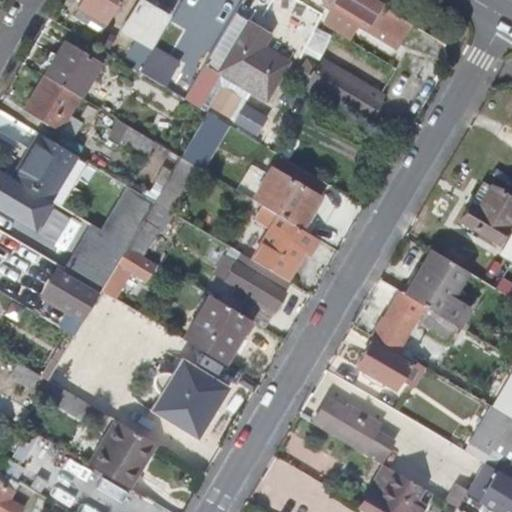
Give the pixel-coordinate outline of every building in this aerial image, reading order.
[(102,28),(118,0),(80,0),(74,12),(102,28)] [(140,0),(133,0),(118,25),(153,45),(163,51),(179,25),(140,0)] [(214,46),(240,2),(236,0),(218,0),(206,20),(213,25),(205,40),(214,46)] [(380,5),(370,0),(336,0),(336,2),(368,22),(367,23),(377,29),(375,32),(387,39),(389,36),(399,42),(409,26),(378,8),(380,5)] [(217,71),(264,100),(288,61),(263,45),(269,34),(247,20),(217,71)] [(78,96),(80,97),(100,63),(64,41),(43,76),(78,96)] [(310,51),(299,74),(310,81),(319,67),(322,68),(326,61),(310,51)] [(310,81),(373,119),(382,105),(374,100),(378,92),(326,61),(322,68),(319,67),(310,81)] [(78,96),(43,76),(23,109),(57,130),(78,96)] [(73,154),(37,132),(10,178),(46,199),(73,154)] [(87,162),(73,154),(46,199),(60,207),(87,162)] [(324,184),(281,157),(253,202),(272,213),(299,230),(319,196),(317,195),(324,184)] [(511,196),(483,180),(459,220),(498,242),(511,218),(511,196)] [(125,246),(142,218),(152,201),(125,185),(99,230),(125,246)] [(163,208),(152,201),(142,218),(153,225),(163,208)] [(315,239),(311,237),(299,230),(272,213),(265,226),(270,229),(251,261),(284,281),(302,252),(306,254),(315,239)] [(87,283),(99,290),(125,246),(99,230),(89,225),(63,268),(87,283)] [(511,264),(511,263),(511,237),(500,257),(511,264)] [(468,271),(432,250),(405,295),(442,316),(454,297),(468,271)] [(284,281),(251,261),(247,267),(234,260),(224,276),(236,284),(232,290),(240,294),(244,289),(252,293),(239,314),(248,319),(262,328),(274,307),(275,307),(283,294),(279,290),(284,281)] [(99,290),(87,283),(81,294),(55,278),(45,295),(83,317),(99,290)] [(239,314),(208,295),(182,340),(204,353),(221,363),(248,319),(239,314)] [(442,316),(460,327),(471,308),(454,297),(442,316)] [(380,317),(373,329),(398,343),(413,317),(392,305),(384,319),(380,317)] [(428,345),(411,335),(404,347),(421,357),(428,345)] [(371,340),(356,365),(392,386),(407,360),(371,340)] [(146,413),(192,442),(226,387),(179,358),(146,413)] [(46,379),(37,394),(83,422),(90,413),(94,415),(97,410),(46,379)] [(324,428),(380,460),(391,441),(374,431),(378,423),(347,405),(343,410),(324,400),(314,417),(326,424),(324,428)] [(483,461),(491,447),(509,416),(499,410),(473,456),(483,461)] [(511,411),(509,416),(491,447),(511,458),(511,411)] [(90,466),(128,488),(137,474),(133,471),(150,442),(117,422),(90,466)] [(53,463),(47,455),(54,450),(39,430),(14,448),(35,476),(53,463)] [(423,485),(394,469),(377,498),(367,492),(358,507),(366,511),(418,511),(424,503),(415,498),(423,485)] [(479,499),(501,511),(511,511),(511,478),(497,470),(479,499)] [(0,511),(17,511),(20,509),(5,500),(15,483),(0,473),(0,511)]
